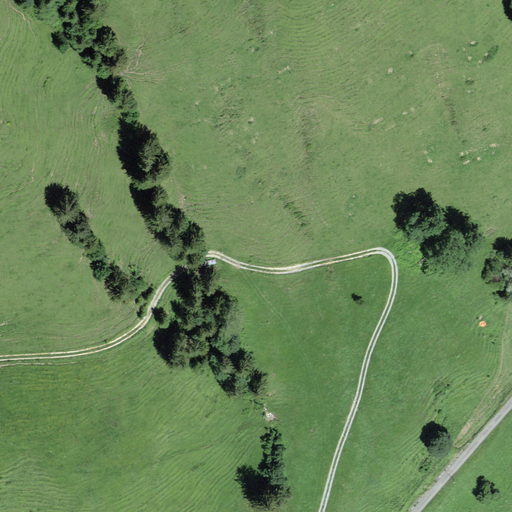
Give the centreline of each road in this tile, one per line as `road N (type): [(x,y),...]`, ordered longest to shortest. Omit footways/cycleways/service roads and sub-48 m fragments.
road 1 (track): [(320,511),(393,289),(393,262),(384,252),(283,270),(204,254),(174,273),(143,321),(119,340),(88,351),(0,358)]
road 2 (unclassified): [(511,402),(416,511)]
